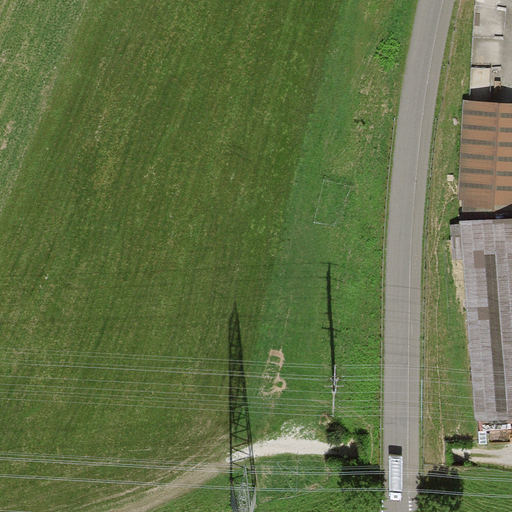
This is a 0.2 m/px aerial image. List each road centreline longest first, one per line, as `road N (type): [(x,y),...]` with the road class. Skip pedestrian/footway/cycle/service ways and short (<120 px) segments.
road 1 (unclassified): [(427,0),(399,234),(396,511)]
road 2 (track): [(111,511),(252,455),(363,446),(511,455)]
